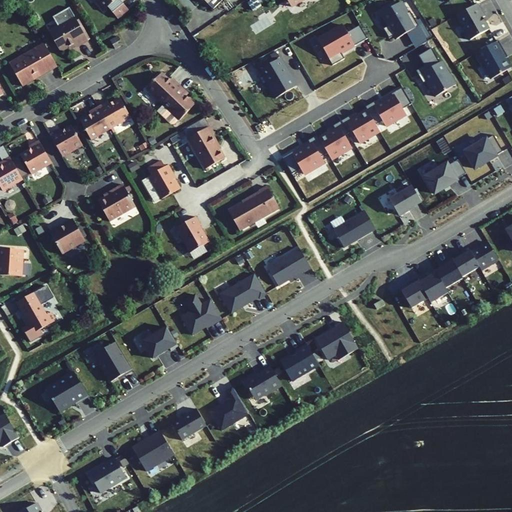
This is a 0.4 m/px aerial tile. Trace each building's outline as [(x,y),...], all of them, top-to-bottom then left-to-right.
[(117,19),(128,9),(120,0),(95,0),(104,10),(107,7),(117,19)] [(204,0),(213,9),(222,0),(204,0)] [(407,14),(400,2),(381,13),(388,26),(384,28),(389,38),(394,35),(396,39),(406,33),(418,26),(417,24),(410,12),(407,14)] [(484,16),(477,4),(456,15),(470,40),(489,29),(482,17),(484,16)] [(75,47),(88,40),(70,7),(52,17),(58,27),(49,32),(60,51),(73,44),(75,47)] [(424,20),(417,24),(418,26),(406,33),(416,48),(435,37),(424,20)] [(347,33),(342,25),(318,39),(333,65),(344,59),(341,52),(367,38),(360,25),(347,33)] [(110,41),(115,49),(123,44),(118,36),(110,41)] [(505,52),(498,41),(475,53),(482,66),(483,65),(491,79),(510,68),(502,54),(505,52)] [(9,63),(22,86),(57,66),(44,43),(9,63)] [(454,86),(431,48),(418,56),(424,66),(416,72),(423,83),(426,82),(435,96),(454,86)] [(292,89),(275,62),(256,73),(267,89),(265,90),(271,101),(292,89)] [(146,88),(163,104),(180,86),(175,80),(172,83),(170,81),(161,73),(146,88)] [(117,81),(120,87),(125,85),(121,78),(117,81)] [(179,120),(194,104),(186,96),(183,94),(186,91),(180,86),(163,104),(164,105),(178,119),(179,120)] [(377,107),(368,112),(370,116),(378,130),(384,126),(387,131),(408,119),(406,114),(414,109),(404,93),(394,99),(394,101),(379,110),(377,107)] [(130,117),(119,98),(109,104),(106,106),(104,103),(98,106),(111,129),(130,117)] [(171,124),(174,124),(178,119),(164,105),(158,111),(171,124)] [(91,140),(111,129),(98,106),(91,110),(93,113),(90,115),(80,121),(91,140)] [(378,130),(370,116),(355,125),(352,121),(336,131),(338,134),(322,144),(330,158),(333,163),(343,158),(344,160),(355,153),(347,140),(355,136),(362,148),(373,142),(372,140),(382,135),(378,130)] [(186,128),(190,136),(208,126),(203,118),(186,128)] [(82,145),(71,126),(60,132),(57,134),(56,130),(49,134),(62,156),(82,145)] [(188,139),(205,170),(224,159),(211,135),(213,134),(209,127),(188,139)] [(95,145),(112,135),(109,130),(92,140),(95,145)] [(171,139),(174,143),(180,140),(178,135),(171,139)] [(493,135),(465,152),(475,169),(503,151),(493,135)] [(148,139),(151,146),(156,143),(153,137),(148,139)] [(31,174),(51,163),(38,140),(31,144),(33,147),(31,149),(20,155),(31,174)] [(322,144),(319,140),(311,145),(313,149),(297,158),(296,157),(285,163),(295,179),(303,174),(306,179),(327,167),(324,161),(330,158),(322,144)] [(138,146),(141,151),(148,147),(145,143),(138,146)] [(183,148),(189,158),(195,154),(190,144),(183,148)] [(0,186),(2,190),(22,179),(9,157),(3,161),(4,164),(2,165),(0,166),(0,186)] [(12,160),(23,179),(28,176),(17,157),(12,160)] [(165,167),(161,160),(147,169),(151,175),(149,176),(154,185),(147,189),(154,202),(161,198),(162,199),(180,189),(172,175),(173,174),(168,165),(165,167)] [(447,163),(424,177),(434,194),(457,180),(456,179),(466,173),(458,160),(448,165),(447,163)] [(128,166),(131,172),(138,168),(134,162),(128,166)] [(93,170),(97,176),(104,173),(100,166),(93,170)] [(149,176),(142,180),(147,189),(154,185),(149,176)] [(97,201),(109,221),(135,206),(127,192),(125,188),(123,184),(115,189),(116,190),(97,201)] [(228,211),(239,230),(279,207),(267,186),(259,191),(260,193),(228,211)] [(421,202),(412,186),(389,200),(398,215),(413,206),(414,207),(421,202)] [(42,200),(45,205),(53,201),(50,196),(42,200)] [(375,229),(365,211),(333,229),(344,248),(375,229)] [(7,215),(13,225),(17,222),(12,213),(7,215)] [(190,253),(209,242),(199,226),(201,225),(196,217),(176,228),(190,253)] [(51,234),(62,254),(71,249),(70,248),(85,240),(73,219),(64,225),(65,226),(51,234)] [(498,260),(487,242),(470,252),(481,270),(498,260)] [(0,275),(22,276),(23,250),(0,248),(0,275)] [(311,268),(299,248),(267,267),(278,286),(303,271),(304,273),(311,268)] [(470,252),(468,248),(461,252),(463,255),(452,261),(462,277),(479,267),(470,252)] [(462,278),(451,259),(444,262),(446,265),(435,271),(445,289),(462,278)] [(445,289),(435,271),(427,275),(428,278),(419,283),(428,299),(430,303),(448,293),(445,289)] [(266,294),(254,273),(219,294),(231,313),(258,297),(259,298),(266,294)] [(419,283),(416,279),(410,283),(411,285),(401,291),(411,308),(428,299),(419,283)] [(26,327),(30,335),(55,321),(50,312),(46,315),(33,293),(16,302),(29,325),(26,327)] [(222,319),(210,300),(201,305),(195,295),(185,301),(191,311),(181,317),(192,335),(210,325),(210,326),(222,319)] [(382,300),(374,305),(377,310),(385,305),(382,300)] [(358,349),(342,322),(335,327),(336,329),(332,331),(331,330),(315,340),(327,360),(336,355),(339,360),(358,349)] [(178,347),(167,327),(143,342),(153,359),(169,349),(171,351),(178,347)] [(133,371),(116,342),(95,355),(110,382),(123,375),(124,376),(133,371)] [(318,365),(306,345),(296,351),(295,352),(297,354),(291,357),(290,355),(280,362),(291,381),(318,365)] [(282,386),(270,367),(256,375),(255,373),(243,381),(255,400),(265,394),(266,396),(282,386)] [(88,396),(74,372),(62,379),(61,382),(48,389),(53,399),(52,400),(59,411),(70,405),(69,404),(74,401),(76,404),(88,396)] [(249,414),(233,387),(225,392),(230,400),(224,403),(224,405),(221,407),(220,405),(209,412),(221,431),(249,414)] [(206,426),(196,409),(172,423),(182,441),(206,426)] [(19,437),(5,414),(0,416),(0,441),(3,447),(19,437)] [(174,455),(160,431),(147,439),(146,441),(143,443),(143,442),(132,448),(146,472),(174,455)] [(126,478),(115,459),(105,465),(105,466),(100,469),(99,468),(89,474),(100,493),(126,478)]
